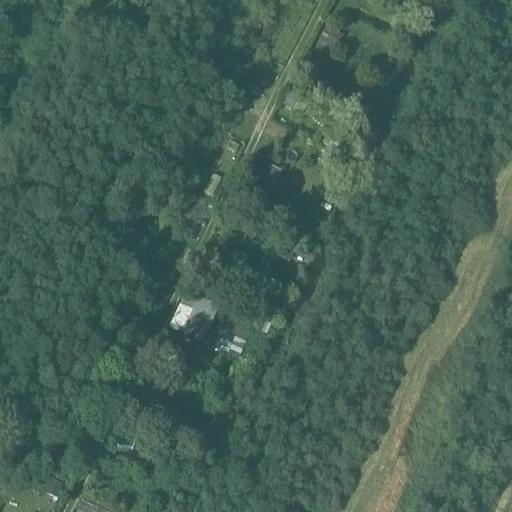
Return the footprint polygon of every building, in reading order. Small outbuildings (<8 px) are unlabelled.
[(335,51),(342,38),(327,29),(319,42),(335,51)] [(293,112),(300,99),(288,92),(281,106),(293,112)] [(288,264),(295,248),(284,243),(277,259),(288,264)] [(182,334),(181,336),(202,346),(220,310),(199,300),(196,305),(183,299),(169,328),(182,334)] [(271,336),(275,327),(261,321),(257,331),(271,336)] [(57,500),(62,487),(55,484),(50,497),(57,500)]
